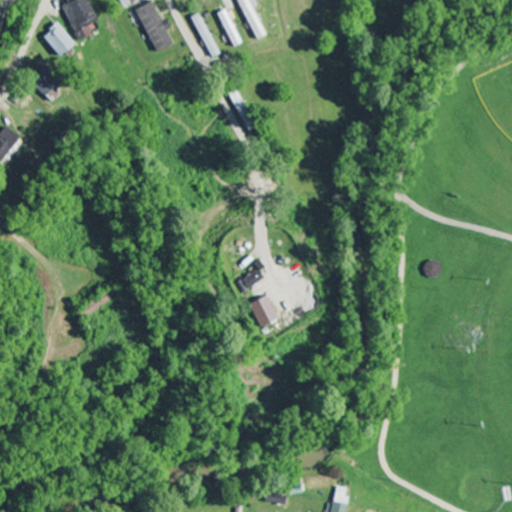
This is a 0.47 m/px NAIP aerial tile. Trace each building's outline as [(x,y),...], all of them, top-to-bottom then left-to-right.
[(91,35),(86,25),(96,21),(86,0),(60,0),(78,41),(91,35)] [(253,9),(250,0),(237,0),(252,42),(263,38),(253,9)] [(134,10),(154,53),(173,44),(162,20),(159,22),(150,2),(134,10)] [(241,45),(224,10),(216,14),(232,49),(241,45)] [(191,17),(208,60),(218,56),(200,13),(191,17)] [(74,45),(57,24),(40,36),(57,58),(74,45)] [(24,80),(41,97),(52,87),(35,69),(24,80)] [(242,293),(262,279),(256,271),(236,284),(242,293)] [(275,320),(264,297),(246,306),(257,329),(275,320)]
